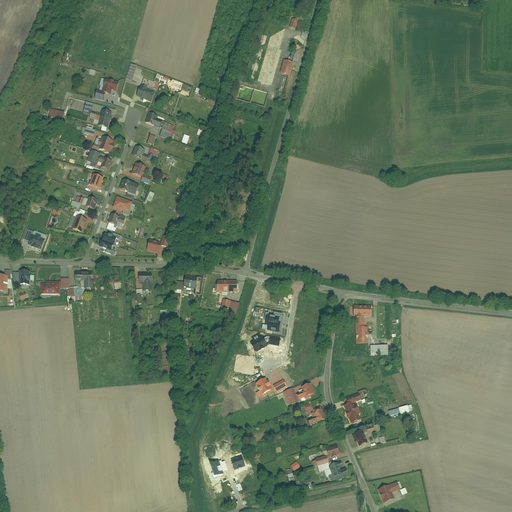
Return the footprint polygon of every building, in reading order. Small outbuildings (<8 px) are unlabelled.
[(299,21),(293,19),(290,28),(296,30),(299,21)] [(294,63),(284,61),(281,74),(291,76),(294,63)] [(125,80),(132,82),(136,66),(130,65),(125,80)] [(120,83),(106,80),(103,93),(112,95),(112,93),(114,92),(117,92),(120,83)] [(142,86),(137,97),(152,103),(156,93),(148,91),(149,88),(142,86)] [(48,118),(62,121),(64,113),(50,110),(48,118)] [(113,114),(103,111),(98,126),(108,129),(113,114)] [(159,117),(149,114),(146,123),(160,129),(163,122),(158,119),(159,117)] [(82,128),(81,134),(93,137),(95,131),(82,128)] [(147,144),(153,146),(156,138),(150,136),(147,144)] [(184,136),(181,143),(187,145),(189,137),(184,136)] [(114,142),(102,138),(97,150),(109,155),(114,142)] [(146,151),(136,147),(132,157),(147,162),(149,157),(144,155),(146,151)] [(156,157),(158,151),(151,149),(149,154),(156,157)] [(113,162),(101,157),(99,162),(103,164),(101,168),(110,171),(113,162)] [(147,168),(136,164),(132,174),(143,178),(147,168)] [(105,179),(93,174),(89,185),(101,190),(105,179)] [(139,186),(124,180),(120,190),(136,196),(139,186)] [(151,203),(154,194),(149,192),(146,201),(151,203)] [(133,203),(117,197),(114,208),(129,213),(133,203)] [(98,201),(89,198),(86,207),(95,210),(98,201)] [(120,218),(112,215),(109,223),(117,226),(120,218)] [(89,221),(77,216),(72,229),(84,233),(89,221)] [(118,238),(106,234),(100,247),(112,252),(118,238)] [(41,250),(44,242),(30,236),(26,245),(41,250)] [(167,249),(170,239),(164,237),(162,248),(167,249)] [(162,243),(150,240),(147,251),(159,254),(162,243)] [(93,272),(76,271),(76,282),(85,283),(85,290),(94,289),(93,272)] [(31,272),(19,272),(19,285),(31,286),(31,272)] [(141,275),(140,286),(145,287),(151,287),(152,275),(141,275)] [(9,277),(0,276),(0,292),(8,293),(9,277)] [(185,279),(184,288),(195,289),(196,280),(185,279)] [(217,282),(217,293),(237,293),(237,282),(217,282)] [(46,285),(41,285),(41,296),(59,296),(60,283),(46,283),(46,285)] [(239,306),(224,302),(222,310),(237,314),(239,306)] [(371,318),(372,307),(353,307),(353,317),(371,318)] [(265,323),(267,324),(266,330),(278,333),(280,323),(278,323),(279,319),(266,317),(265,323)] [(366,318),(357,319),(359,347),(368,346),(366,318)] [(268,346),(267,345),(280,347),(281,340),(267,338),(263,340),(262,339),(251,345),(255,352),(268,346)] [(389,348),(372,348),(372,358),(389,358),(389,348)] [(236,370),(251,372),(253,358),(244,357),(244,359),(239,359),(239,360),(238,360),(236,370)] [(271,391),(264,380),(255,385),(261,396),(271,391)] [(276,393),(287,387),(284,381),(273,387),(276,393)] [(312,386),(303,390),(307,399),(316,395),(312,386)] [(295,391),(284,395),(290,408),(300,404),(295,391)] [(356,404),(344,409),(353,428),(364,423),(356,404)] [(305,413),(313,411),(311,405),(303,407),(305,413)] [(399,416),(412,412),(411,406),(398,409),(399,416)] [(327,422),(321,410),(312,414),(318,426),(327,422)] [(364,434),(356,438),(361,449),(369,446),(364,434)] [(337,448),(326,451),(329,462),(340,458),(337,448)] [(374,454),(376,463),(382,461),(387,460),(385,451),(374,454)] [(225,461),(210,466),(213,475),(212,475),(214,481),(223,477),(222,473),(228,471),(225,461)] [(373,478),(385,476),(382,461),(376,463),(370,464),(373,478)] [(290,466),(293,472),(300,469),(297,463),(290,466)] [(341,465),(330,470),(337,484),(347,479),(341,465)] [(302,480),(305,486),(311,483),(309,477),(302,480)] [(397,487),(389,490),(392,496),(400,493),(397,487)] [(392,496),(389,490),(380,494),(386,506),(394,502),(392,496)]
